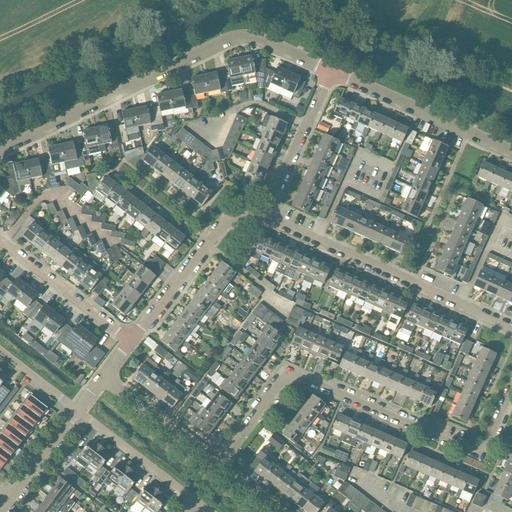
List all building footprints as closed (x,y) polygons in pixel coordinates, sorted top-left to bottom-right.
[(262,89),(265,69),(265,60),(253,62),(251,56),(238,59),(243,85),(249,83),(249,80),(256,79),(258,88),(262,89)] [(232,87),(243,85),(238,59),(226,62),(228,73),(222,75),(226,92),(233,90),(232,87)] [(264,77),(262,89),(268,89),(270,84),(281,89),(289,73),(277,68),(275,73),(265,69),(264,77)] [(226,92),(222,75),(217,76),(217,73),(203,76),(207,94),(219,91),(220,93),(226,92)] [(289,73),(281,89),(293,94),(292,97),(298,99),(301,93),(303,89),(305,83),(300,81),(301,78),(289,73)] [(194,90),(187,92),(191,109),(198,107),(195,96),(207,94),(203,76),(191,79),(194,90)] [(191,109),(187,92),(182,93),(182,90),(169,93),(172,110),(185,108),(185,110),(187,110),(188,115),(192,114),(191,109)] [(245,92),(239,94),(241,103),(248,101),(245,92)] [(159,107),(152,109),(156,125),(157,130),(158,131),(164,130),(163,124),(160,113),(172,110),(169,93),(157,95),(159,107)] [(344,117),(351,103),(340,99),(337,106),(335,105),(328,119),(332,121),(334,116),(342,120),(343,117),(344,117)] [(356,122),(362,108),(351,103),(344,117),(343,117),(342,120),(340,124),(342,125),(343,126),(347,118),(354,122),(356,122)] [(297,105),(293,114),(299,117),(303,108),(297,105)] [(157,130),(152,109),(148,110),(147,107),(133,110),(137,127),(150,125),(152,131),(157,130)] [(367,128),(373,114),(362,108),(356,122),(354,122),(351,129),(353,130),(355,131),(358,123),(366,127),(367,128)] [(126,130),(137,127),(133,110),(122,112),(124,125),(118,126),(122,144),(128,142),(126,130)] [(378,133),(385,119),(373,114),(367,128),(366,127),(362,134),(364,135),(366,136),(369,129),(377,132),(378,133)] [(233,123),(243,127),(247,119),(237,115),(233,123)] [(261,126),(260,126),(265,128),(266,128),(281,135),(286,124),(270,117),(265,115),(261,126)] [(390,138),(396,124),(385,119),(378,133),(377,132),(374,139),(375,140),(377,141),(381,134),(388,137),(390,138)] [(320,122),(317,128),(326,133),(329,127),(320,122)] [(240,135),(243,127),(233,123),(230,130),(240,135)] [(390,138),(388,137),(385,144),(387,145),(388,146),(392,139),(402,143),(408,129),(396,124),(390,138)] [(108,126),(95,128),(100,153),(106,152),(105,145),(111,143),(112,145),(118,144),(115,127),(108,129),(108,126)] [(85,143),(80,144),(80,146),(83,162),(90,160),(88,155),(100,153),(95,128),(83,131),(85,143)] [(265,128),(260,139),(263,140),(276,146),(281,135),(266,128),(265,128)] [(182,142),(189,134),(183,129),(176,138),(182,142)] [(237,141),(240,135),(230,130),(227,137),(237,141)] [(405,143),(409,145),(411,145),(416,133),(411,131),(405,143)] [(188,147),(195,138),(189,134),(182,142),(188,147)] [(318,147),(334,154),(339,142),(324,135),(318,147)] [(234,149),(237,141),(227,137),(224,144),(234,149)] [(195,152),(201,143),(195,138),(188,147),(195,152)] [(271,158),(276,146),(260,139),(255,151),(271,158)] [(432,141),(427,152),(443,159),(448,147),(433,141),(432,141)] [(73,143),(60,145),(66,171),(66,170),(67,170),(79,168),(84,167),(83,162),(80,146),(80,144),(74,145),(73,143)] [(201,157),(207,148),(201,143),(195,152),(201,157)] [(404,157),(409,145),(405,143),(400,155),(404,157)] [(230,158),(234,149),(224,144),(222,149),(229,158),(230,158)] [(50,160),(45,161),(47,174),(48,178),(54,177),(54,174),(66,171),(60,145),(48,148),(50,160)] [(124,153),(126,160),(144,154),(142,147),(124,153)] [(152,168),(163,154),(153,147),(143,161),(152,168)] [(329,166),(334,154),(318,147),(313,159),(329,166)] [(210,164),(212,151),(207,148),(201,157),(210,164)] [(346,160),(350,161),(355,149),(351,148),(346,160)] [(219,161),(229,158),(222,149),(216,150),(219,161)] [(210,164),(219,161),(216,150),(212,151),(210,164)] [(266,169),(271,158),(255,151),(250,162),(266,169)] [(437,171),(443,159),(427,152),(422,164),(437,171)] [(162,176),(173,162),(163,154),(152,168),(162,176)] [(399,168),(404,157),(400,155),(395,166),(399,168)] [(38,159),(25,162),(29,180),(41,177),(42,180),(48,178),(47,174),(45,161),(39,162),(38,159)] [(323,178),(329,166),(313,159),(308,170),(323,178)] [(345,173),(350,161),(346,160),(341,171),(345,173)] [(9,177),(5,178),(9,185),(12,189),(20,187),(30,185),(29,180),(25,162),(13,165),(16,176),(9,177)] [(173,162),(162,176),(172,183),(173,184),(183,170),(182,170),(173,162)] [(225,162),(221,163),(225,178),(229,177),(225,162)] [(261,181),(266,169),(250,162),(245,174),(261,181)] [(488,183),(495,168),(483,163),(477,177),(475,176),(471,184),(475,185),(478,178),(486,182),(488,183)] [(432,183),(437,171),(422,164),(417,176),(432,183)] [(395,166),(390,178),(394,180),(399,168),(395,166)] [(499,187),(506,173),(495,168),(488,183),(486,182),(483,189),(484,189),(487,190),(490,183),(497,187),(499,187)] [(183,170),(173,184),(182,191),(193,177),(183,170)] [(318,189),(323,178),(308,170),(303,182),(318,189)] [(339,185),(345,173),(341,171),(335,183),(339,185)] [(16,195),(5,178),(2,172),(0,175),(0,196),(4,191),(12,198),(16,195)] [(511,192),(511,189),(511,175),(506,173),(499,187),(497,187),(494,194),(496,194),(498,195),(501,188),(509,192),(509,191),(511,192)] [(256,192),(261,181),(245,174),(240,186),(256,192)] [(427,195),(432,183),(417,176),(411,188),(427,195)] [(89,188),(88,189),(94,194),(96,191),(105,198),(116,184),(106,177),(101,184),(95,180),(89,187),(89,188)] [(192,199),(202,185),(193,177),(182,191),(192,199)] [(390,178),(385,190),(387,191),(389,192),(394,180),(390,178)] [(313,201),(318,189),(303,182),(297,194),(313,201)] [(334,196),(339,185),(335,183),(330,194),(334,196)] [(116,184),(105,198),(115,206),(126,192),(116,184)] [(80,187),(77,191),(81,195),(86,189),(81,185),(80,187)] [(202,185),(192,199),(202,207),(213,193),(202,185)] [(411,188),(407,186),(401,197),(406,199),(422,206),(427,195),(411,188)] [(355,199),(356,195),(345,189),(343,194),(355,199)] [(385,190),(380,202),(383,203),(386,199),(389,192),(387,191),(385,190)] [(125,213),(136,200),(126,192),(115,206),(125,213)] [(328,199),(325,206),(329,208),(334,196),(330,194),(327,193),(325,197),(328,199)] [(308,213),(313,201),(297,194),(292,206),(308,213)] [(366,204),(368,200),(356,195),(355,199),(366,204)] [(416,218),(422,206),(406,199),(401,211),(416,218)] [(461,211),(477,218),(483,206),(467,199),(461,211)] [(136,200),(125,213),(135,221),(145,207),(136,200)] [(378,209),(380,205),(368,200),(366,204),(378,209)] [(58,216),(57,213),(53,203),(47,206),(53,218),(58,216)] [(390,214),(392,211),(380,205),(378,209),(390,214)] [(323,206),(318,217),(324,220),(329,208),(325,206),(323,206)] [(145,207),(135,221),(145,229),(156,215),(145,207)] [(342,228),(349,212),(337,207),(330,223),(342,228)] [(95,217),(96,211),(82,209),(81,214),(92,216),(95,217)] [(68,223),(67,220),(62,210),(57,213),(58,216),(63,226),(68,223)] [(401,220),(403,216),(392,211),(390,214),(401,220)] [(472,230),(477,218),(461,211),(456,223),(472,230)] [(494,211),(491,220),(495,222),(499,213),(494,211)] [(353,233),(360,217),(349,212),(342,228),(353,233)] [(18,218),(13,213),(5,224),(10,228),(18,218)] [(155,236),(166,223),(156,215),(145,229),(140,235),(145,238),(150,232),(155,236)] [(403,216),(401,220),(405,221),(411,224),(412,220),(403,216)] [(32,245),(43,231),(33,224),(35,221),(29,217),(21,226),(27,230),(22,237),(32,245)] [(365,238),(372,223),(360,217),(353,233),(365,238)] [(78,231),(77,228),(72,218),(67,220),(68,223),(73,233),(78,231)] [(166,223),(155,236),(164,244),(175,230),(166,223)] [(377,244),(384,228),(372,223),(365,238),(377,244)] [(467,242),(472,230),(456,223),(451,235),(467,242)] [(488,237),(493,225),(489,224),(484,235),(488,237)] [(88,238),(87,236),(82,226),(77,228),(78,231),(82,241),(88,239),(88,238)] [(388,249),(395,233),(384,228),(377,244),(388,249)] [(175,230),(164,244),(165,244),(175,252),(176,250),(181,243),(185,238),(175,230)] [(42,252),(53,239),(43,231),(32,245),(42,252)] [(97,246),(96,243),(92,233),(87,236),(88,238),(88,239),(92,248),(97,246)] [(395,233),(388,249),(395,252),(401,254),(408,239),(395,233)] [(251,252),(249,257),(258,261),(260,256),(268,239),(259,235),(251,252)] [(462,253),(467,242),(451,235),(446,246),(462,253)] [(53,239),(42,252),(51,260),(62,246),(53,239)] [(270,260),(277,243),(268,239),(261,256),(270,260)] [(107,253),(106,251),(101,241),(96,243),(97,246),(102,256),(107,253)] [(270,260),(278,264),(286,247),(277,243),(270,260)] [(62,246),(51,260),(61,267),(72,254),(62,246)] [(111,249),(117,261),(122,259),(120,254),(123,252),(119,248),(118,249),(116,246),(111,249)] [(457,265),(462,253),(446,246),(441,258),(457,265)] [(278,264),(275,272),(284,276),(287,268),(295,251),(286,247),(278,264)] [(111,249),(106,251),(107,253),(112,264),(117,261),(111,249)] [(287,268),(284,276),(293,280),(304,255),(295,251),(287,268)] [(488,253),(486,258),(498,263),(500,258),(488,253)] [(71,275),(82,261),(72,254),(61,267),(71,275)] [(175,254),(171,260),(172,260),(175,263),(180,257),(175,254)] [(304,255),(293,280),(297,282),(300,274),(305,276),(312,259),(304,255)] [(151,262),(161,269),(165,264),(155,256),(152,261),(151,261),(151,262)] [(151,262),(151,261),(148,258),(143,264),(157,275),(161,269),(151,262)] [(451,277),(457,265),(441,258),(435,270),(451,277)] [(500,258),(498,263),(499,263),(510,268),(511,264),(500,259),(500,258)] [(240,259),(237,264),(238,265),(240,266),(242,268),(246,263),(240,259)] [(305,276),(302,281),(311,285),(314,280),(321,263),(312,259),(305,276)] [(468,270),(472,272),(478,260),(473,259),(468,270)] [(81,283),(92,269),(82,261),(71,275),(81,283)] [(214,273),(228,284),(236,273),(222,262),(214,273)] [(321,263),(314,280),(323,284),(327,275),(331,267),(321,263)] [(134,276),(148,286),(155,277),(142,266),(134,276)] [(248,266),(245,270),(251,275),(254,271),(253,271),(248,266)] [(92,269),(81,283),(91,290),(102,277),(92,269)] [(0,290),(8,280),(4,276),(5,274),(0,270),(0,290)] [(338,291),(345,274),(336,270),(333,278),(329,287),(338,291)] [(472,272),(467,270),(464,276),(461,281),(462,282),(467,284),(472,272)] [(254,271),(251,275),(257,280),(260,276),(254,271)] [(485,292),(493,276),(481,271),(474,287),(485,292)] [(233,288),(228,284),(214,273),(206,283),(220,293),(219,295),(226,300),(229,297),(225,295),(227,292),(229,293),(233,288)] [(347,295),(354,278),(345,274),(338,291),(347,295)] [(134,276),(127,285),(140,296),(148,286),(134,276)] [(497,297),(504,281),(493,276),(485,292),(497,297)] [(6,284),(0,290),(0,296),(2,298),(3,298),(6,293),(16,300),(27,286),(17,278),(13,284),(8,280),(6,284)] [(267,287),(270,283),(264,278),(261,282),(267,287)] [(347,295),(345,298),(349,300),(351,297),(356,299),(363,282),(354,278),(347,295)] [(101,281),(93,292),(98,296),(106,285),(101,281)] [(509,303),(511,295),(511,284),(504,281),(497,297),(509,303)] [(363,282),(356,299),(364,302),(371,285),(369,284),(363,282)] [(216,299),(219,295),(220,293),(206,283),(199,293),(213,303),(212,305),(219,310),(221,307),(216,304),(217,302),(217,300),(216,299)] [(270,283),(267,287),(273,291),(276,288),(270,283)] [(140,296),(127,285),(119,295),(133,306),(140,296)] [(257,299),(262,293),(252,285),(247,291),(257,299)] [(371,285),(364,302),(364,303),(374,307),(374,306),(381,290),(371,285)] [(27,286),(16,300),(16,301),(26,308),(22,314),(27,317),(38,303),(34,299),(37,294),(27,286)] [(374,307),(372,310),(380,314),(382,310),(382,311),(390,294),(381,290),(374,307)] [(286,294),(284,299),(291,302),(293,298),(292,297),(294,294),(288,291),(286,294)] [(206,312),(212,305),(213,303),(199,293),(191,303),(205,313),(204,315),(211,320),(214,317),(206,312)] [(298,294),(294,304),(295,304),(302,307),(304,303),(305,297),(298,294)] [(391,315),(399,298),(390,294),(382,311),(391,315)] [(125,316),(133,306),(119,295),(111,306),(125,316)] [(391,315),(388,322),(397,326),(400,319),(408,302),(399,298),(391,315)] [(44,327),(55,313),(45,305),(43,307),(38,303),(27,317),(33,321),(34,319),(44,327)] [(199,321),(204,315),(205,313),(191,303),(184,312),(197,323),(196,324),(204,330),(206,327),(199,321)] [(257,317),(264,307),(260,303),(252,313),(257,317)] [(414,304),(403,329),(412,333),(415,325),(423,308),(423,307),(420,306),(420,307),(416,305),(414,304)] [(261,320),(269,310),(264,307),(257,317),(261,320)] [(293,307),(291,312),(302,317),(303,316),(305,312),(293,307)] [(423,308),(415,325),(424,329),(431,312),(432,311),(429,310),(429,311),(423,308)] [(266,324),(273,314),(269,310),(261,320),(266,324)] [(191,331),(196,324),(197,323),(184,312),(176,322),(190,333),(189,334),(196,340),(198,337),(191,331)] [(291,312),(288,318),(300,323),(302,317),(291,312)] [(431,312),(424,329),(433,333),(440,316),(441,315),(438,314),(438,315),(431,312)] [(57,341),(68,326),(64,323),(65,321),(55,313),(44,327),(54,335),(52,337),(57,341)] [(273,314),(266,324),(271,328),(278,318),(273,314)] [(251,315),(246,322),(250,325),(255,318),(251,315)] [(442,337),(450,320),(449,320),(450,319),(447,318),(447,319),(441,316),(433,333),(442,337)] [(278,318),(271,328),(276,331),(281,324),(283,321),(278,318)] [(288,318),(286,323),(298,328),(300,323),(288,318)] [(449,320),(442,337),(450,341),(458,324),(459,323),(456,322),(455,323),(449,320)] [(184,341),(189,334),(190,333),(176,322),(169,332),(182,342),(181,344),(188,350),(190,348),(191,346),(184,341)] [(245,322),(241,328),(242,328),(245,331),(249,325),(250,325),(246,322),(245,322)] [(266,324),(259,332),(262,335),(277,346),(284,337),(276,331),(271,328),(269,326),(266,324)] [(458,324),(450,341),(458,344),(460,345),(460,344),(468,328),(467,328),(468,327),(465,326),(464,327),(458,324)] [(76,347),(88,333),(77,325),(73,330),(68,326),(57,341),(63,345),(67,340),(76,347)] [(364,328),(362,333),(369,336),(370,333),(371,331),(372,329),(365,326),(364,328)] [(298,328),(290,345),(291,345),(300,349),(302,344),(307,332),(298,328)] [(374,334),(372,338),(379,341),(381,336),(383,332),(380,330),(378,334),(374,333),(374,334)] [(234,337),(238,340),(241,337),(243,334),(239,331),(234,337)] [(300,348),(300,349),(309,353),(316,336),(318,333),(317,333),(313,331),(312,334),(307,332),(302,344),(300,348)] [(178,348),(181,344),(182,342),(169,332),(161,342),(175,352),(173,354),(181,359),(183,356),(179,353),(180,351),(180,350),(178,348)] [(72,352),(71,354),(81,362),(83,360),(88,364),(93,368),(104,354),(99,350),(94,346),(95,344),(98,341),(88,333),(84,338),(79,344),(77,346),(76,347),(72,352)] [(262,335),(256,343),(271,354),(277,346),(262,335)] [(316,336),(309,353),(318,357),(323,344),(325,340),(316,336)] [(234,337),(230,344),(234,347),(236,344),(238,340),(234,337)] [(144,344),(154,351),(158,346),(148,339),(144,344)] [(334,344),(325,340),(318,357),(327,361),(334,344)] [(466,340),(460,352),(467,355),(473,344),(473,343),(466,340)] [(256,343),(250,350),(265,361),(271,354),(256,343)] [(334,344),(327,361),(336,365),(340,357),(343,348),(334,344)] [(158,346),(154,351),(163,359),(168,353),(158,346)] [(228,347),(223,353),(227,356),(231,350),(228,347)] [(482,348),(477,359),(491,365),(496,354),(482,348)] [(245,357),(244,358),(259,369),(265,361),(250,350),(245,357)] [(345,353),(339,367),(351,373),(357,358),(359,359),(362,352),(358,350),(355,357),(345,353)] [(168,353),(163,359),(167,362),(172,356),(168,353)] [(223,353),(218,359),(222,362),(227,356),(223,353)] [(437,353),(434,359),(439,361),(441,362),(444,355),(437,353)] [(209,355),(205,360),(211,365),(215,359),(209,355)] [(357,358),(351,373),(363,378),(369,363),(370,364),(373,356),(370,355),(367,362),(359,359),(357,358)] [(242,361),(238,365),(253,377),(259,369),(244,358),(245,357),(243,356),(240,359),(242,361)] [(143,365),(132,379),(143,386),(157,368),(158,366),(148,359),(143,365)] [(477,359),(471,371),(486,377),(491,365),(477,359)] [(369,363),(363,378),(373,382),(380,368),(382,369),(385,361),(381,360),(378,367),(370,364),(369,363)] [(444,361),(441,368),(446,370),(448,371),(449,371),(452,364),(451,364),(444,361)] [(211,369),(215,372),(220,365),(216,362),(211,369)] [(248,385),(253,377),(238,365),(233,373),(248,385)] [(380,368),(373,382),(385,387),(391,373),(393,374),(396,366),(393,365),(389,372),(382,369),(380,368)] [(163,380),(165,382),(170,375),(167,372),(165,374),(157,368),(143,386),(152,394),(163,380)] [(211,369),(206,375),(207,375),(210,378),(211,378),(215,372),(211,369)] [(391,373),(385,387),(396,392),(402,378),(405,379),(408,371),(404,370),(401,377),(393,374),(391,373)] [(481,389),(486,377),(471,371),(466,382),(481,389)] [(241,393),(248,385),(233,373),(226,381),(241,393)] [(402,378),(396,392),(408,397),(414,382),(416,383),(419,376),(415,374),(412,382),(405,379),(402,378)] [(79,376),(75,382),(79,385),(83,379),(79,376)] [(174,389),(179,384),(180,382),(177,379),(171,387),(165,382),(163,380),(152,394),(162,402),(173,388),(174,389)] [(414,382),(408,397),(418,402),(425,388),(427,389),(428,388),(431,381),(427,379),(424,386),(416,383),(414,382)] [(236,400),(241,393),(226,381),(224,380),(218,387),(221,389),(236,400)] [(466,382),(461,394),(475,400),(481,389),(466,382)] [(173,388),(162,402),(172,409),(173,408),(177,410),(182,403),(179,400),(183,396),(184,397),(190,390),(187,387),(185,389),(179,384),(174,389),(173,388)] [(195,390),(199,393),(204,387),(200,384),(195,390)] [(425,388),(418,402),(430,407),(437,393),(438,394),(439,394),(442,386),(441,386),(438,384),(436,389),(434,388),(433,389),(432,390),(428,388),(427,389),(425,388)] [(0,413),(19,389),(16,387),(0,407),(0,413)] [(195,390),(191,396),(195,399),(199,393),(195,390)] [(217,393),(211,402),(225,413),(232,404),(217,393)] [(461,394),(456,405),(470,411),(475,400),(461,394)] [(317,415),(316,417),(322,422),(325,419),(318,414),(325,405),(313,395),(305,406),(317,415)] [(27,401),(44,414),(48,408),(31,396),(27,401)] [(184,406),(187,409),(192,402),(189,399),(184,406)] [(39,419),(44,414),(27,401),(23,406),(39,419)] [(205,409),(205,410),(219,421),(225,413),(211,402),(205,409)] [(465,423),(470,411),(456,405),(456,406),(451,416),(458,420),(465,423)] [(35,424),(39,419),(23,406),(19,411),(35,424)] [(183,414),(187,409),(184,406),(179,412),(183,414)] [(311,424),(316,417),(317,415),(305,406),(297,416),(310,425),(309,427),(315,432),(317,429),(311,424)] [(201,407),(195,414),(196,414),(195,415),(199,417),(213,429),(219,421),(205,410),(205,409),(203,408),(201,407)] [(31,430),(35,424),(19,411),(15,416),(31,430)] [(197,429),(192,435),(203,443),(207,437),(213,429),(199,417),(195,415),(193,418),(196,421),(193,426),(197,429)] [(344,434),(350,420),(339,415),(332,429),(330,428),(327,436),(331,437),(334,430),(342,433),(344,434)] [(28,434),(31,430),(15,416),(12,421),(28,434)] [(303,434),(309,427),(310,425),(297,416),(289,426),(302,435),(301,437),(307,442),(310,438),(303,434)] [(342,433),(338,441),(340,442),(342,442),(350,446),(353,438),(355,439),(361,425),(350,420),(344,434),(342,433)] [(23,440),(28,434),(12,421),(8,427),(23,440)] [(353,438),(350,446),(352,446),(354,447),(356,442),(359,444),(360,441),(364,443),(366,444),(372,430),(361,425),(355,439),(353,438)] [(296,443),(301,437),(302,435),(289,426),(282,435),(294,445),(293,446),(300,451),(302,448),(296,443)] [(20,444),(23,440),(8,427),(4,432),(20,444)] [(377,449),(384,434),(372,430),(366,444),(364,443),(361,451),(365,452),(367,448),(370,449),(371,446),(376,448),(377,449)] [(0,436),(16,450),(20,444),(4,432),(0,436)] [(389,454),(395,440),(384,434),(377,449),(376,448),(372,456),(376,457),(380,450),(387,453),(389,454)] [(0,443),(13,454),(16,450),(0,436),(0,443)] [(283,444),(273,436),(272,437),(271,437),(268,442),(269,442),(268,443),(271,445),(272,444),(279,450),(283,446),(282,445),(283,444)] [(389,454),(387,453),(384,461),(388,462),(391,455),(401,459),(407,445),(395,440),(389,454)] [(88,464),(101,447),(96,444),(95,445),(91,441),(83,452),(78,448),(70,458),(84,469),(88,464)] [(0,452),(8,460),(13,454),(0,443),(0,452)] [(99,480),(106,471),(101,467),(110,456),(105,452),(106,452),(101,447),(88,464),(97,471),(94,476),(99,480)] [(255,470),(254,472),(264,480),(274,466),(265,459),(270,451),(265,447),(257,457),(262,461),(255,470)] [(402,465),(399,472),(402,474),(406,467),(413,470),(415,470),(421,456),(416,454),(410,451),(404,465),(402,465)] [(0,462),(4,465),(8,460),(0,452),(0,462)] [(337,452),(334,458),(342,461),(344,455),(337,452)] [(326,459),(317,455),(314,459),(322,465),(326,459)] [(413,470),(410,477),(414,479),(417,472),(424,475),(426,476),(432,461),(421,456),(415,470),(413,470)] [(367,459),(364,466),(369,468),(372,461),(367,459)] [(374,473),(378,463),(372,461),(369,468),(368,471),(374,473)] [(437,481),(444,466),(432,461),(426,476),(424,475),(421,482),(425,484),(428,477),(436,480),(437,481)] [(511,476),(511,462),(508,461),(503,472),(511,476)] [(99,480),(97,483),(102,487),(104,484),(108,486),(111,482),(116,486),(129,470),(124,466),(124,467),(119,463),(111,474),(106,471),(102,475),(99,480)] [(339,464),(336,471),(347,476),(350,468),(339,464)] [(274,466),(264,480),(274,487),(284,474),(286,475),(292,468),(290,466),(289,465),(283,473),(275,466),(274,466)] [(436,480),(433,487),(435,488),(437,489),(440,482),(447,485),(449,486),(455,471),(444,466),(437,481),(436,480)] [(129,470),(116,486),(126,493),(122,498),(127,502),(132,496),(134,493),(130,489),(138,478),(134,475),(135,474),(129,470)] [(336,471),(333,477),(344,481),(345,481),(347,476),(336,471)] [(447,485),(444,492),(446,493),(448,494),(451,487),(459,490),(460,491),(467,476),(455,471),(449,486),(447,485)] [(72,472),(68,478),(73,482),(78,477),(72,472)] [(511,489),(511,476),(503,472),(498,483),(511,489)] [(295,481),(296,483),(302,475),(298,473),(293,480),(286,475),(284,474),(274,487),(284,495),(295,481)] [(459,490),(456,497),(459,498),(462,492),(472,496),(473,496),(476,488),(479,481),(467,476),(460,491),(459,490)] [(54,488),(69,499),(73,494),(78,498),(81,494),(76,490),(61,479),(54,488)] [(295,481),(284,495),(294,503),(304,489),(306,490),(311,483),(310,482),(308,480),(303,488),(296,483),(295,481)] [(344,482),(337,491),(342,495),(350,485),(345,481),(344,481),(344,482)] [(304,489),(294,503),(303,510),(314,496),(319,489),(312,483),(311,483),(306,490),(304,489)] [(507,501),(511,490),(511,489),(498,483),(493,495),(500,498),(507,501)] [(145,508),(158,491),(153,488),(152,488),(148,485),(139,496),(134,493),(132,496),(127,502),(132,505),(133,506),(136,501),(145,508)] [(350,485),(342,495),(347,499),(355,489),(350,485)] [(68,499),(69,499),(54,488),(48,497),(68,511),(74,504),(68,499)] [(92,488),(88,494),(93,498),(97,492),(92,488)] [(352,503),(360,493),(355,489),(347,499),(352,503)] [(158,491),(145,508),(150,511),(160,511),(159,510),(167,500),(162,496),(163,495),(158,491)] [(358,507),(365,497),(360,493),(352,503),(358,507)] [(481,508),(486,497),(477,493),(472,504),(481,508)] [(412,509),(417,497),(411,494),(406,506),(412,509)] [(493,495),(491,500),(497,503),(500,498),(493,495)] [(314,496),(303,510),(305,511),(318,511),(324,504),(314,496)] [(48,497),(41,506),(49,511),(67,511),(68,511),(48,497)] [(363,511),(370,501),(365,497),(358,507),(363,511)] [(417,511),(422,499),(417,497),(412,509),(417,511)] [(419,511),(422,511),(427,502),(422,499),(417,511),(419,511)] [(330,500),(325,506),(329,509),(330,509),(332,511),(336,505),(330,500)] [(363,511),(370,511),(376,505),(370,501),(363,511)] [(428,511),(432,504),(427,502),(422,511),(428,511)]
